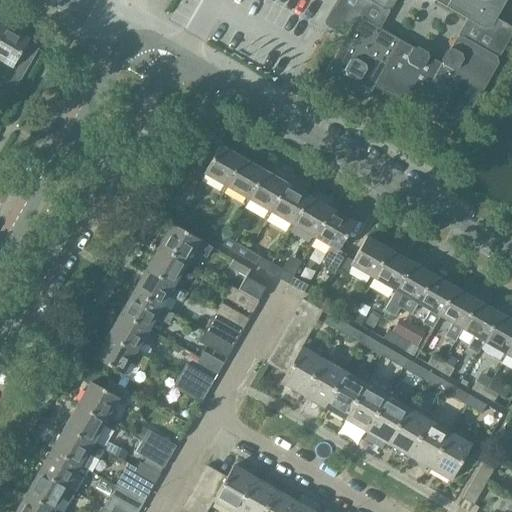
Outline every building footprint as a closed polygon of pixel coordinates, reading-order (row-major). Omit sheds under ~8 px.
[(391,9),(396,0),(365,0),(384,11),(391,9)] [(432,0),(446,8),(450,0),(432,0)] [(450,0),(446,8),(484,30),(491,28),(506,0),(450,0)] [(366,100),(376,84),(375,83),(400,41),(362,19),(355,21),(324,75),(326,82),(359,102),(366,100)] [(5,27),(0,35),(0,61),(8,66),(1,78),(17,87),(38,51),(26,44),(28,40),(5,27)] [(441,64),(417,107),(418,114),(452,133),(459,131),(498,64),(496,57),(462,38),(455,40),(441,64)] [(376,84),(396,95),(421,53),(400,41),(375,83),(376,84)] [(396,95),(417,107),(441,64),(421,53),(396,95)] [(203,174),(226,188),(242,159),(219,146),(203,174)] [(226,188),(248,200),(264,172),(242,159),(226,188)] [(248,200),(270,213),(286,185),(264,172),(248,200)] [(270,213),(292,226),(308,197),(286,185),(270,213)] [(292,226),(314,239),(331,210),(308,197),(292,226)] [(347,215),(346,214),(346,212),(336,206),(333,207),(314,239),(330,247),(323,259),(325,271),(334,276),(345,256),(337,252),(354,223),(345,218),(347,215)] [(188,228),(199,234),(204,225),(193,219),(188,228)] [(186,264),(194,251),(206,259),(212,248),(171,224),(158,247),(186,264)] [(199,234),(211,241),(216,232),(204,225),(199,234)] [(372,279),(388,251),(366,237),(349,266),(372,279)] [(233,254),(243,259),(248,251),(238,245),(233,254)] [(186,264),(158,247),(145,270),(174,286),(186,264)] [(243,259),(256,267),(261,258),(248,251),(243,259)] [(411,263),(388,251),(372,279),(394,292),(411,263)] [(417,305),(416,304),(433,276),(411,263),(394,292),(384,311),(393,316),(399,307),(412,314),(417,305)] [(161,308),(168,296),(182,304),(187,294),(174,286),(145,270),(132,292),(161,308)] [(278,279),(288,285),(293,276),(283,271),(278,279)] [(288,285),(300,292),(305,283),(293,276),(288,285)] [(432,329),(439,317),(455,289),(433,276),(416,304),(428,311),(422,323),(432,329)] [(224,299),(252,315),(259,303),(258,303),(265,290),(246,278),(238,291),(231,287),(224,299)] [(439,318),(451,325),(444,336),(455,342),(461,330),(477,302),(455,289),(439,317),(439,318)] [(173,315),(161,308),(132,292),(120,314),(148,330),(155,318),(167,325),(173,315)] [(322,311),(302,300),(296,310),(316,322),(322,311)] [(484,343),(483,343),(499,314),(477,302),(461,330),(473,337),(467,349),(477,355),(484,343)] [(337,312),(349,319),(353,311),(341,304),(337,312)] [(215,315),(242,331),(249,320),(221,305),(215,315)] [(316,322),(296,310),(290,321),(310,332),(316,322)] [(349,319),(361,326),(366,318),(353,311),(349,319)] [(120,314),(107,336),(135,353),(148,330),(120,314)] [(511,343),(511,321),(499,314),(483,343),(505,356),(511,343)] [(232,349),(239,337),(242,331),(215,315),(211,321),(205,333),(232,349)] [(324,323),(339,331),(344,323),(329,315),(324,323)] [(290,321),(284,331),(304,343),(310,332),(290,321)] [(339,331),(360,344),(365,336),(344,323),(339,331)] [(284,331),(277,342),(298,353),(301,348),(304,343),(284,331)] [(393,346),(398,337),(387,331),(382,339),(393,346)] [(199,344),(226,359),(232,349),(205,333),(199,344)] [(130,362),(142,369),(146,363),(148,359),(135,353),(107,336),(94,359),(122,375),(130,362)] [(360,344),(381,356),(386,348),(365,336),(360,344)] [(398,337),(393,346),(404,352),(409,344),(398,337)] [(277,342),(271,352),(291,364),(298,353),(277,342)] [(291,364),(285,375),(280,383),(302,396),(322,361),(301,348),(298,353),(291,364)] [(381,356),(402,368),(407,360),(386,348),(381,356)] [(271,352),(265,363),(285,375),(291,364),(271,352)] [(196,364),(217,376),(223,365),(202,353),(196,364)] [(425,364),(437,371),(442,363),(430,356),(425,364)] [(402,368),(424,380),(428,372),(407,360),(402,368)] [(302,396),(323,408),(343,373),(322,361),(302,396)] [(437,371),(449,378),(454,370),(442,363),(437,371)] [(186,365),(179,378),(207,393),(214,381),(186,365)] [(424,380),(445,393),(449,385),(428,372),(424,380)] [(323,408),(344,420),(365,385),(343,373),(323,408)] [(173,387),(201,403),(207,393),(179,378),(173,387)] [(100,389),(118,399),(123,402),(129,392),(106,379),(100,389)] [(470,389),(482,396),(486,388),(474,381),(470,389)] [(89,382),(76,405),(105,422),(118,399),(100,389),(89,382)] [(344,420),(365,432),(386,397),(365,385),(344,420)] [(445,393),(466,405),(470,397),(449,385),(445,393)] [(482,396),(494,403),(498,395),(486,388),(482,396)] [(386,397),(365,432),(387,444),(407,409),(386,397)] [(466,405),(483,415),(488,407),(470,397),(466,405)] [(76,405),(64,428),(92,444),(105,422),(76,405)] [(387,444),(408,457),(428,422),(407,409),(387,444)] [(449,434),(428,422),(408,457),(429,469),(449,434)] [(64,428),(51,450),(79,466),(92,444),(64,428)] [(148,431),(141,443),(169,459),(176,447),(148,431)] [(449,434),(429,469),(451,481),(471,446),(449,434)] [(135,453),(163,469),(169,459),(141,443),(135,453)] [(79,466),(51,450),(38,472),(67,488),(79,466)] [(132,474),(153,486),(160,475),(139,463),(132,474)] [(483,464),(478,472),(489,478),(493,470),(483,464)] [(206,466),(200,477),(220,489),(226,478),(206,466)] [(212,502),(229,511),(235,511),(254,479),(232,467),(226,478),(220,489),(214,499),(212,502)] [(38,472),(25,494),(54,511),(67,488),(38,472)] [(489,478),(478,472),(463,499),(473,505),(489,478)] [(122,476),(116,487),(144,503),(150,492),(122,476)] [(200,477),(194,488),(214,499),(220,489),(200,477)] [(263,511),(275,491),(254,479),(235,511),(263,511)] [(110,498),(133,511),(138,511),(144,503),(116,487),(110,498)] [(194,488),(188,498),(208,510),(212,502),(214,499),(194,488)] [(291,511),(296,503),(275,491),(263,511),(291,511)] [(15,511),(53,511),(54,511),(25,494),(15,511)] [(188,498),(182,509),(187,511),(206,511),(208,510),(188,498)] [(311,511),(296,503),(291,511),(311,511)]
